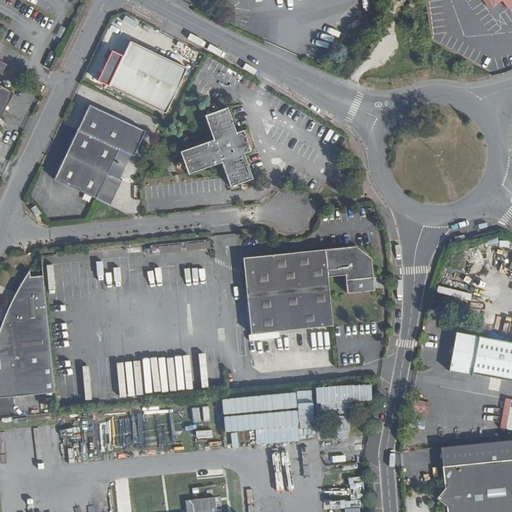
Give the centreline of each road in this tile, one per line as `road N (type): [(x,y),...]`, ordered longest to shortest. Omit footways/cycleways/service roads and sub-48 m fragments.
road 1 (residential): [(425,216),(387,447),(391,511)]
road 2 (unclassified): [(3,222),(45,233),(289,209)]
road 3 (residential): [(150,0),(385,120)]
road 4 (unclassified): [(105,0),(3,222)]
road 5 (tertiary): [(385,120),(377,138),(379,177),(396,201),(425,216)]
